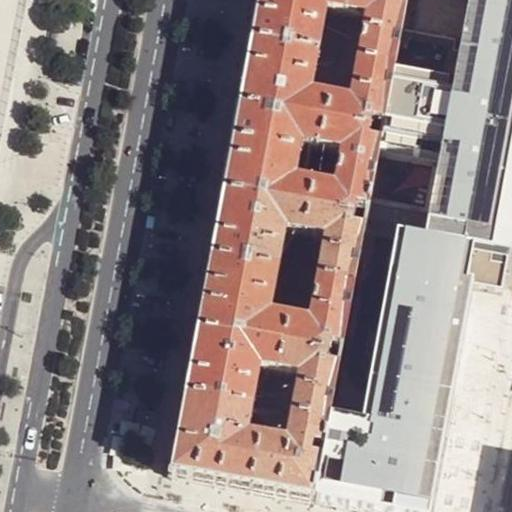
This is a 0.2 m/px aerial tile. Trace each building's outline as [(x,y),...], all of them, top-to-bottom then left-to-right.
[(250,47),(318,60),(326,16),(365,23),(357,67),(393,74),(405,11),(393,8),(394,0),(258,0),(251,39),(250,47)] [(511,4),(496,1),(489,0),(468,0),(453,82),(393,71),(393,74),(382,130),(381,139),(379,149),(378,154),(438,165),(429,217),(368,207),(366,216),(364,225),(362,235),(374,237),(394,241),(509,262),(511,243),(511,4)] [(394,0),(393,8),(405,11),(406,2),(397,0),(394,0)] [(237,111),(369,137),(371,128),(382,130),(393,74),(357,67),(350,107),(311,99),(318,60),(250,47),(247,61),(240,100),(237,111)] [(369,137),(237,111),(233,133),(224,182),(221,197),(353,223),(355,214),(366,216),(368,207),(378,154),(379,149),(367,147),(369,137)] [(371,128),(369,137),(381,139),(382,130),(371,128)] [(367,147),(379,149),(381,139),(369,137),(367,147)] [(209,262),(278,275),(285,236),(325,243),(318,282),(353,289),(357,264),(362,235),(352,233),(353,223),(221,197),(218,215),(209,262)] [(355,214),(353,223),(364,225),(366,216),(355,214)] [(353,223),(352,233),(362,235),(364,225),(353,223)] [(374,237),(362,235),(357,264),(369,266),(374,237)] [(509,262),(394,241),(360,429),(328,422),(326,428),(312,506),(344,511),(429,511),(472,289),(502,295),(509,262)] [(206,280),(196,335),(328,360),(330,351),(340,353),(353,289),(318,282),(309,326),(270,318),(278,275),(209,262),(206,280)] [(186,390),(184,402),(252,415),(260,374),(299,381),(292,422),(326,428),(328,422),(337,370),(327,369),(328,360),(196,335),(186,390)] [(330,351),(328,360),(339,362),(340,353),(330,351)] [(327,369),(337,370),(339,362),(328,360),(327,369)] [(251,494),(261,443),(247,440),(252,415),(184,402),(169,479),(212,487),(251,494)] [(261,443),(251,494),(280,500),(312,506),(326,428),(292,422),(287,448),(261,443)]
